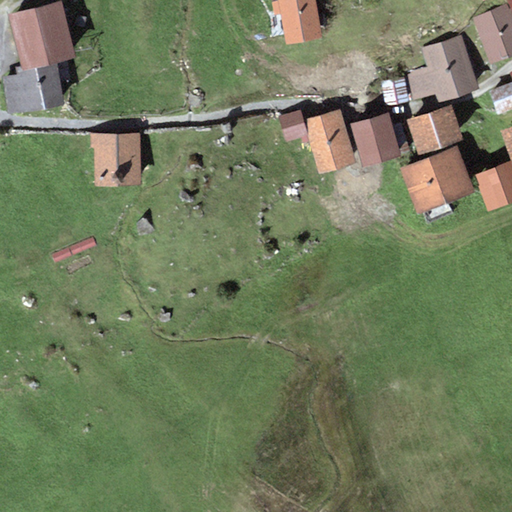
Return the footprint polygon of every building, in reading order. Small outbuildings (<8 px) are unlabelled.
[(61,0),(51,0),(8,11),(22,65),(23,69),(53,61),(75,55),(61,0)] [(314,0),(270,0),(273,15),(280,14),(285,44),(322,37),(314,0)] [(511,20),(506,4),(471,18),(490,63),(511,54),(511,20)] [(426,66),(404,73),(413,100),(435,92),(438,101),(479,87),(462,34),(420,47),(426,66)] [(61,103),(53,61),(23,69),(22,65),(15,67),(16,73),(0,76),(0,78),(6,113),(61,103)] [(380,81),(385,104),(408,100),(403,77),(380,81)] [(511,108),(511,81),(488,90),(497,114),(511,108)] [(451,104),(406,120),(418,155),(463,139),(451,104)] [(339,109),(304,119),(309,135),(302,137),(304,142),(310,140),(320,172),(355,162),(339,109)] [(298,110),(278,116),(285,140),(306,134),(298,110)] [(388,111),(349,123),(362,166),(409,151),(400,122),(392,125),(388,111)] [(511,124),(499,129),(511,161),(511,163),(511,124)] [(140,131),(93,132),(93,134),(89,134),(90,146),(94,146),(95,184),(141,183),(140,131)] [(456,145),(399,168),(417,214),(474,191),(456,145)] [(511,163),(511,161),(474,175),(487,210),(511,201),(511,163)] [(92,237),(50,254),(54,263),(96,246),(92,237)]
